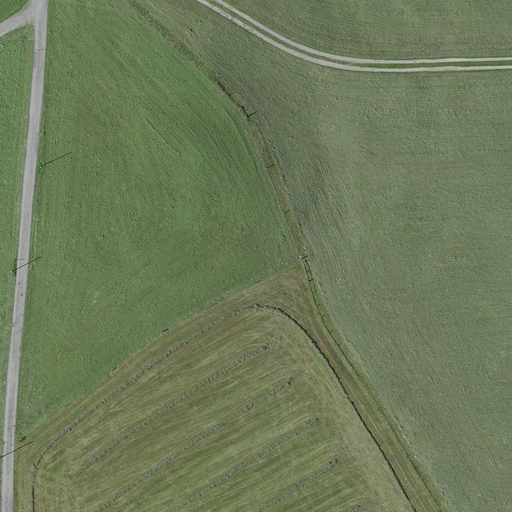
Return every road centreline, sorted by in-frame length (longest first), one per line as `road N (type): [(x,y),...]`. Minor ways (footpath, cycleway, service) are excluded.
road 1 (track): [(43,0),(9,511)]
road 2 (track): [(201,0),(320,61),(511,65)]
